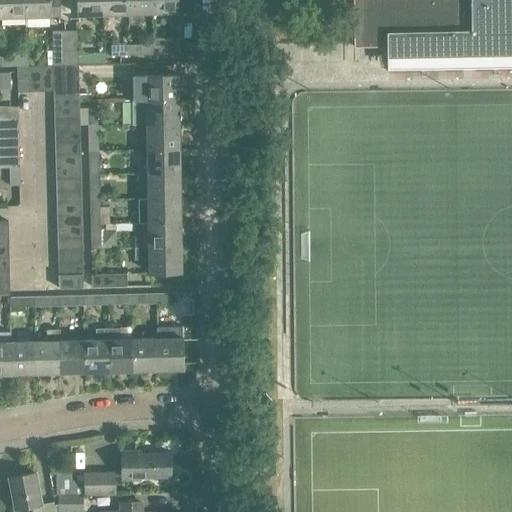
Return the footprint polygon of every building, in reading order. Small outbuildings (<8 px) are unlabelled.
[(26,19),(25,0),(0,0),(1,19),(26,19)] [(25,0),(26,19),(60,18),(59,0),(25,0)] [(104,16),(103,0),(78,0),(79,17),(81,17),(80,17),(104,16)] [(103,0),(104,16),(129,16),(128,0),(103,0)] [(128,0),(129,16),(153,15),(152,0),(128,0)] [(152,0),(153,15),(177,14),(177,15),(179,15),(178,0),(152,0)] [(464,47),(463,0),(354,0),(355,48),(389,48),(389,74),(464,73),(463,47),(464,47)] [(511,0),(473,1),(474,33),(474,47),(475,47),(475,73),(511,72),(511,38),(511,0)] [(53,33),(54,67),(67,67),(65,32),(53,33)] [(65,32),(67,67),(79,67),(78,32),(65,32)] [(154,41),(154,46),(154,57),(161,57),(179,56),(179,46),(179,41),(154,41)] [(136,57),(154,57),(154,46),(136,47),(136,57)] [(130,47),(112,48),(112,58),(130,58),(130,47)] [(18,81),(30,81),(30,68),(28,68),(27,53),(15,53),(14,58),(2,58),(3,68),(18,68),(18,81)] [(54,67),(42,68),(42,93),(54,93),(54,67)] [(79,67),(67,67),(54,67),(54,93),(54,97),(80,96),(79,67)] [(42,93),(42,68),(30,68),(30,81),(30,93),(42,93)] [(134,103),(137,103),(179,102),(179,78),(179,76),(134,77),(134,103)] [(30,81),(18,81),(18,94),(30,93),(30,81)] [(54,97),(55,108),(80,108),(80,96),(54,97)] [(138,127),(148,127),(179,127),(179,102),(137,103),(138,127)] [(55,120),(80,120),(80,108),(55,108),(55,120)] [(98,110),(88,110),(88,127),(98,127),(98,110)] [(19,120),(9,120),(9,138),(19,138),(19,120)] [(55,120),(55,133),(80,132),(80,120),(55,120)] [(148,151),(180,151),(179,127),(148,127),(148,151)] [(56,145),(81,144),(80,132),(55,133),(56,145)] [(98,133),(88,134),(89,151),(99,151),(98,133)] [(19,144),(9,145),(10,163),(20,163),(19,144)] [(56,145),(56,157),(81,156),(81,144),(56,145)] [(148,160),(139,160),(139,176),(149,176),(149,175),(180,175),(180,151),(148,151),(148,160)] [(56,168),(81,168),(81,156),(56,157),(56,168)] [(99,158),(89,158),(89,176),(100,176),(99,158)] [(56,168),(57,181),(82,180),(81,168),(56,168)] [(20,169),(10,169),(11,187),(21,187),(20,169)] [(180,199),(180,175),(149,175),(149,176),(149,200),(180,199)] [(57,193),(82,192),(82,180),(57,181),(57,193)] [(100,183),(90,183),(90,201),(100,201),(100,183)] [(57,193),(57,205),(82,204),(82,192),(57,193)] [(140,200),(140,224),(149,224),(181,224),(180,199),(149,200),(140,200)] [(57,205),(58,216),(82,216),(82,204),(57,205)] [(100,207),(90,208),(91,225),(101,225),(100,207)] [(58,216),(58,229),(83,228),(82,216),(58,216)] [(9,223),(0,223),(0,234),(9,235),(9,223)] [(149,224),(150,248),(181,248),(181,224),(149,224)] [(58,229),(58,240),(83,240),(83,228),(58,229)] [(101,232),(91,232),(91,250),(102,250),(101,232)] [(9,235),(0,234),(0,246),(9,247),(9,235)] [(58,240),(59,252),(83,252),(83,240),(58,240)] [(9,247),(0,246),(0,258),(9,259),(9,247)] [(181,248),(150,248),(150,249),(135,249),(135,260),(150,260),(150,272),(149,272),(149,274),(182,274),(182,272),(181,272),(181,248)] [(83,252),(59,252),(59,264),(83,263),(83,252)] [(0,258),(0,270),(10,271),(9,259),(0,258)] [(59,264),(59,276),(83,275),(84,275),(83,263),(59,264)] [(0,282),(10,283),(10,271),(0,270),(0,282)] [(83,275),(59,276),(59,290),(83,289),(83,275)] [(127,275),(92,276),(92,289),(128,288),(127,275)] [(10,283),(0,282),(0,295),(10,295),(10,283)] [(183,294),(156,295),(157,305),(183,304),(183,294)] [(150,295),(132,296),(132,305),(150,305),(150,295)] [(125,296),(107,296),(108,306),(126,306),(125,296)] [(77,297),(59,298),(59,308),(77,307),(77,297)] [(101,297),(83,297),(83,307),(101,306),(101,297)] [(28,298),(10,299),(10,309),(28,309),(28,298)] [(52,298),(35,298),(35,309),(52,308),(52,298)] [(158,340),(158,371),(182,371),(184,371),(183,328),(157,328),(158,340)] [(47,343),(36,343),(36,374),(60,374),(60,343),(60,334),(60,330),(48,330),(48,343),(47,343)] [(84,342),(85,373),(109,372),(109,332),(108,330),(97,330),(97,342),(84,342)] [(109,332),(109,372),(133,372),(133,341),(121,341),(121,331),(109,332)] [(0,378),(12,379),(12,375),(11,344),(12,344),(11,333),(0,333),(0,378)] [(133,341),(133,372),(158,371),(158,340),(133,341)] [(85,373),(84,342),(60,343),(60,374),(85,373)] [(12,344),(11,344),(12,375),(36,374),(36,343),(12,344)] [(131,481),(131,480),(140,480),(171,480),(171,455),(140,455),(140,456),(131,456),(131,453),(117,454),(117,481),(131,481)] [(116,473),(84,473),(85,497),(116,496),(116,473)] [(35,474),(10,480),(16,511),(28,509),(28,511),(41,511),(40,506),(42,506),(35,474)] [(83,511),(83,497),(59,497),(59,511),(83,511)]
